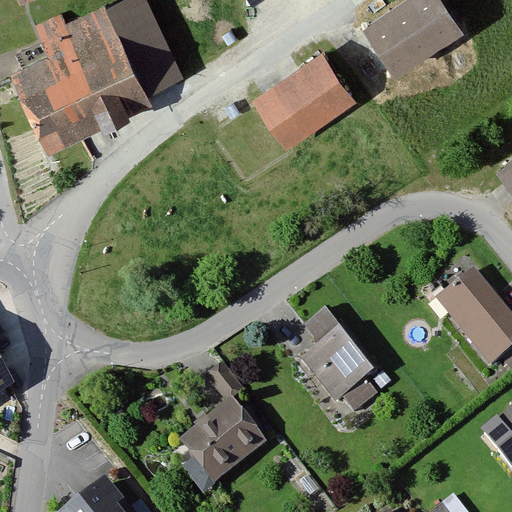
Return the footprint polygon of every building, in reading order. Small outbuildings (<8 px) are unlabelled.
[(110,27),(18,68),(52,145),(163,97),(157,84),(186,71),(155,0),(106,0),(100,3),(110,27)] [(457,0),(402,0),(372,20),(405,69),(473,24),(457,0)] [(329,47),(258,94),(290,142),(361,96),(329,47)] [(303,183),(253,106),(217,130),(266,206),(303,183)] [(511,310),(476,267),(440,296),(495,364),(504,357),(511,366),(511,310)] [(380,370),(328,303),(301,324),(317,344),(302,355),(337,401),(344,395),(355,409),(376,393),(366,380),(380,370)] [(0,347),(0,402),(24,388),(0,347)] [(207,372),(223,391),(237,379),(221,360),(207,372)] [(237,398),(185,438),(220,483),(272,443),(237,398)] [(511,407),(495,421),(511,441),(511,407)] [(127,505),(107,480),(67,511),(152,511),(139,495),(127,505)] [(432,511),(473,511),(453,489),(430,509),(432,511)]
